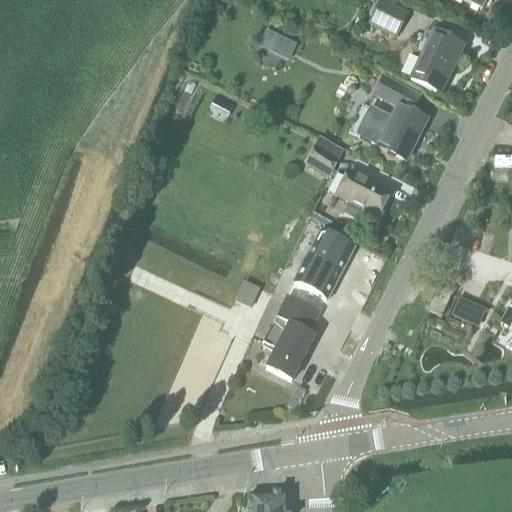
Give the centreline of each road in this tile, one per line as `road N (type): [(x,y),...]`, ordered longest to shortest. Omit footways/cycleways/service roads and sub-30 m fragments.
road 1 (track): [(0,430),(110,128),(166,0)]
road 2 (residential): [(326,449),(349,384),(511,51)]
road 3 (tertiary): [(0,503),(326,449)]
road 4 (tertiary): [(326,449),(511,422)]
